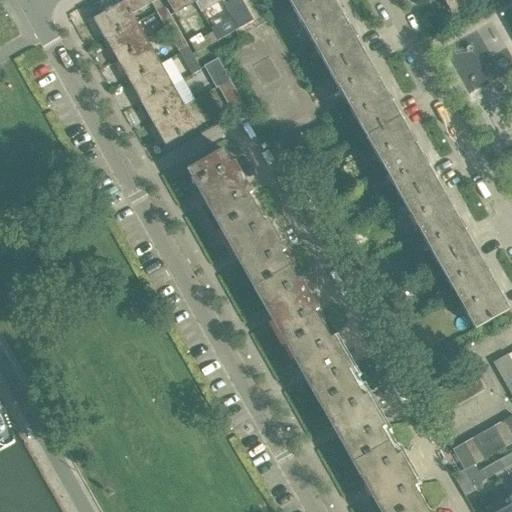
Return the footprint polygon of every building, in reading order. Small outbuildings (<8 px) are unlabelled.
[(105,41),(106,41),(136,24),(131,15),(140,10),(134,0),(129,0),(125,2),(110,10),(110,9),(105,12),(106,13),(93,19),(93,20),(94,20),(102,34),(105,40),(105,41)] [(134,0),(140,10),(150,4),(155,13),(165,7),(165,9),(169,7),(165,0),(134,0)] [(165,0),(169,7),(174,15),(175,15),(175,14),(195,2),(195,3),(196,3),(196,2),(194,0),(165,0)] [(350,112),(365,138),(380,163),(379,164),(386,176),(387,176),(416,228),(415,228),(422,240),(423,240),(452,291),(459,304),(459,303),(474,330),(508,311),(492,283),(490,278),(487,273),(456,220),(456,219),(454,215),(451,210),(450,210),(420,156),(420,155),(418,151),(415,146),(383,91),(384,90),(381,86),(378,81),(357,44),(347,28),(348,27),(345,23),(342,18),(331,0),(287,0),(302,27),(307,36),(306,36),(313,48),(314,48),(343,99),(343,100),(350,112)] [(443,0),(450,11),(449,12),(450,12),(462,5),(463,6),(467,3),(471,0),(443,0)] [(168,32),(176,28),(177,27),(171,17),(170,18),(165,9),(165,7),(155,13),(161,23),(162,22),(168,32)] [(211,29),(213,33),(218,41),(239,29),(232,17),(230,17),(231,18),(211,29)] [(118,62),(148,45),(136,24),(106,41),(117,61),(117,62),(118,62)] [(173,43),(179,53),(188,48),(189,48),(183,38),(182,38),(176,28),(168,32),(166,33),(172,43),(173,43)] [(218,41),(213,33),(202,39),(200,34),(189,41),(196,54),(218,41)] [(128,82),(129,83),(160,65),(148,45),(118,62),(129,82),(128,82)] [(188,48),(179,53),(179,54),(185,65),(186,65),(192,75),(200,70),(188,48)] [(216,88),(217,87),(229,81),(217,59),(204,67),(216,88)] [(141,104),(142,104),(172,87),(180,82),(174,71),(166,76),(160,65),(129,83),(130,83),(141,103),(140,103),(141,104)] [(229,81),(217,87),(229,108),(228,108),(233,116),(245,108),(229,81)] [(142,104),(153,124),(183,107),(172,87),(142,104)] [(183,107),(153,124),(152,124),(153,125),(153,124),(161,138),(165,144),(164,145),(165,146),(179,138),(180,138),(182,137),(181,136),(196,128),(196,127),(195,127),(183,107)] [(313,146),(307,149),(312,158),(318,154),(313,146)] [(364,488),(365,488),(365,489),(366,488),(369,492),(371,496),(369,497),(370,498),(371,497),(379,511),(431,511),(432,511),(431,511),(426,511),(413,487),(417,485),(416,484),(415,485),(410,475),(411,475),(410,474),(409,474),(405,466),(406,465),(405,464),(404,465),(399,455),(400,455),(399,454),(395,456),(380,429),(383,427),(383,425),(382,426),(377,416),(377,415),(376,415),(372,407),(372,406),(371,406),(366,397),(366,396),(366,395),(362,397),(351,379),(347,370),(351,368),(350,367),(349,368),(344,358),(345,358),(344,357),(343,357),(339,349),(339,348),(338,348),(333,339),(333,338),(333,337),(329,339),(314,312),(318,310),(317,309),(316,310),(311,300),(312,300),(311,299),(310,299),(306,291),(307,291),(306,290),(305,290),(300,280),(301,280),(300,279),(296,281),(281,254),(284,252),(284,250),(283,251),(278,241),(279,241),(278,240),(277,240),(273,232),(273,231),(272,231),(267,222),(267,221),(267,220),(263,222),(248,196),(252,193),(251,192),(250,193),(245,183),(246,183),(245,182),(244,182),(240,174),(240,173),(239,173),(234,164),(234,163),(234,162),(230,164),(223,151),(223,150),(198,164),(199,164),(192,168),(191,168),(186,171),(190,179),(191,179),(200,195),(199,196),(200,197),(201,196),(204,201),(206,205),(205,206),(205,207),(207,207),(233,253),(232,254),(233,255),(234,255),(236,258),(238,262),(237,263),(238,264),(239,263),(266,312),(265,313),(266,313),(266,314),(267,313),(269,317),(272,321),(270,322),(271,323),(272,322),(299,370),(298,371),(299,372),(300,371),(303,376),(305,379),(303,380),(304,381),(305,380),(332,428),(331,429),(331,430),(332,430),(333,429),(335,434),(337,437),(336,438),(337,439),(338,438),(366,487),(364,488)] [(401,291),(387,299),(394,311),(408,303),(401,291)] [(492,363),(511,396),(511,394),(511,364),(507,355),(492,363)] [(473,369),(463,375),(475,396),(476,396),(475,395),(484,390),(484,391),(485,390),(473,369)] [(463,375),(453,381),(465,402),(466,401),(465,401),(473,396),(474,397),(475,396),(463,375)] [(453,381),(443,386),(455,407),(455,406),(463,402),(464,402),(465,402),(453,381)] [(443,386),(433,392),(445,413),(446,413),(445,412),(454,407),(454,408),(455,407),(443,386)] [(445,413),(433,392),(422,398),(434,419),(435,418),(443,413),(444,414),(445,413)] [(503,421),(511,437),(511,415),(511,416),(511,417),(504,422),(503,421)] [(493,427),(492,427),(505,448),(511,443),(511,437),(503,421),(502,422),(502,423),(494,427),(493,427)] [(484,432),(482,433),(494,454),(505,448),(492,427),(492,428),(484,433),(484,432)] [(473,438),(472,439),(484,460),(494,454),(482,433),(481,434),(482,434),(473,439),(473,438)] [(463,444),(462,445),(474,465),(484,460),(472,439),(471,439),(472,440),(464,444),(463,444)] [(474,465),(462,445),(461,445),(462,445),(453,450),(452,450),(464,471),(473,466),(474,465)] [(511,452),(499,460),(504,469),(511,464),(511,452)] [(481,471),(486,479),(499,472),(495,463),(481,471)] [(473,466),(464,471),(473,487),(482,482),(473,466)]
